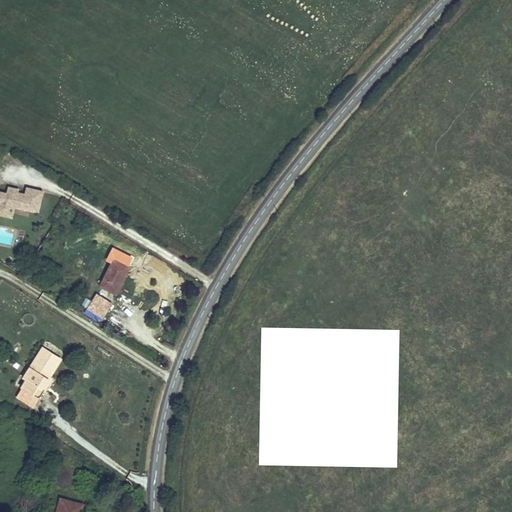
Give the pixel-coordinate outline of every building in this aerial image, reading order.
[(0,213),(12,216),(14,207),(38,212),(42,190),(26,187),(25,193),(17,192),(17,189),(7,187),(6,193),(0,191),(0,213)] [(0,223),(8,225),(10,218),(0,216),(0,223)] [(119,257),(104,282),(119,292),(134,267),(119,257)] [(91,304),(103,312),(108,304),(95,297),(91,304)] [(24,323),(33,324),(34,314),(25,313),(24,323)] [(24,359),(19,367),(36,377),(41,369),(38,367),(56,337),(38,326),(20,357),(24,359)] [(64,491),(57,511),(82,511),(86,498),(64,491)]
